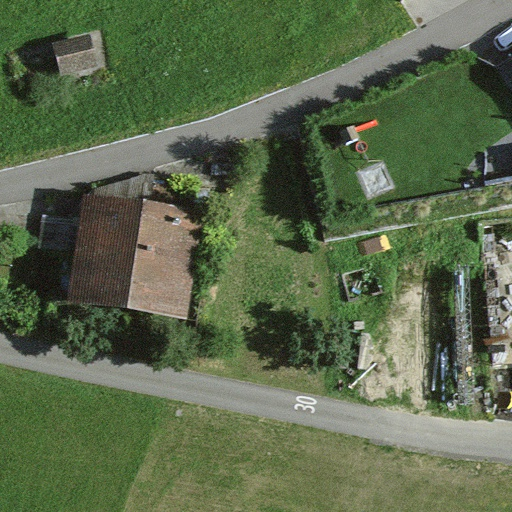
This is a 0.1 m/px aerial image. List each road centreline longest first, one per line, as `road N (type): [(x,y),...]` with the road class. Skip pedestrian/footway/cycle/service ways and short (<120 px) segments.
road 1 (residential): [(504,0),(243,123),(0,187)]
road 2 (unclassified): [(511,444),(384,433),(0,346)]
